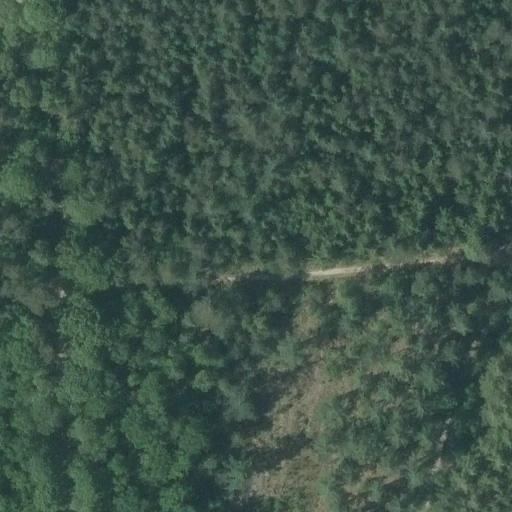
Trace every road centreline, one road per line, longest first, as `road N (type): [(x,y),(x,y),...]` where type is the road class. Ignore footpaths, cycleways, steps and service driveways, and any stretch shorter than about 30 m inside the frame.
road 1 (track): [(59,511),(49,144),(19,0)]
road 2 (unknown): [(422,511),(437,441),(487,295),(511,252)]
